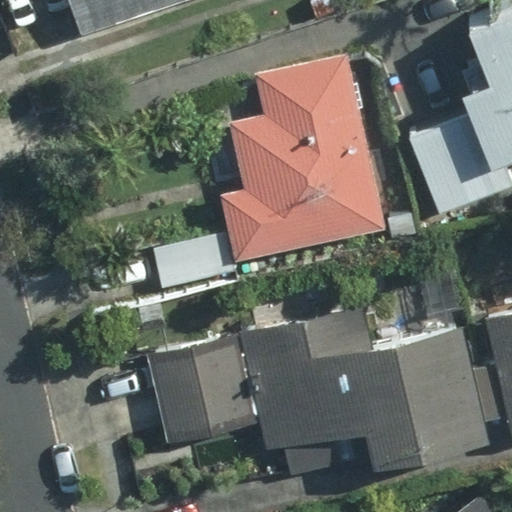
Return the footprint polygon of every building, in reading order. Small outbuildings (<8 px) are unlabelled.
[(88,0),(95,18),(150,0),(88,0)] [(473,60),(485,95),(415,120),(444,199),(511,174),(511,0),(500,0),(484,6),(500,50),(473,60)] [(261,58),(270,99),(239,106),(253,172),(230,177),(244,242),(393,210),(355,38),(261,58)] [(480,303),(376,326),(369,291),(250,317),(275,433),(379,411),(385,440),(504,415),(480,303)] [(511,298),(496,302),(511,374),(511,298)] [(511,511),(485,478),(442,511),(511,511)]
